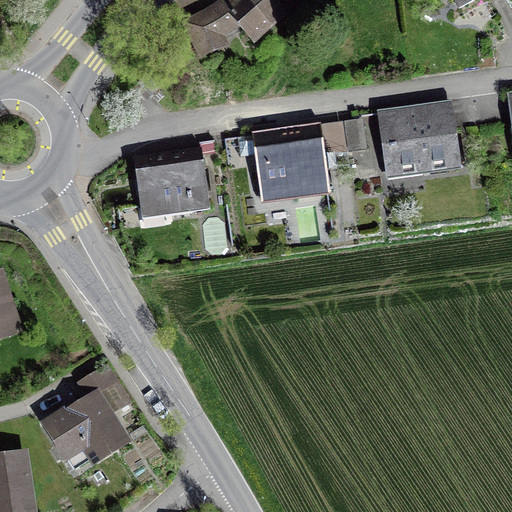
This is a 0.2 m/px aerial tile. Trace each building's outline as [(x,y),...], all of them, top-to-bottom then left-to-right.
[(220,0),(219,2),(217,3),(215,4),(212,6),(182,21),(200,57),(224,45),(218,33),(224,30),(228,28),(233,25),(237,22),(254,42),(302,0),(220,0)] [(453,0),(458,8),(473,0),(453,0)] [(146,75),(138,82),(158,102),(164,96),(158,89),(159,88),(146,75)] [(380,131),(386,171),(422,166),(423,173),(460,168),(453,114),(418,118),(417,109),(382,113),(385,130),(380,131)] [(257,155),(262,193),(293,189),(294,198),(328,194),(319,132),(324,131),(326,143),(341,141),(339,128),(279,136),(278,132),(237,138),(240,158),(257,155)] [(189,210),(208,208),(200,151),(135,160),(141,207),(188,201),(189,210)] [(0,333),(13,330),(0,290),(0,333)] [(92,459),(123,440),(95,395),(116,382),(106,367),(80,384),(90,400),(66,415),(64,412),(45,424),(67,458),(84,447),(92,459)] [(0,511),(16,511),(31,510),(23,458),(0,461),(0,511)]
